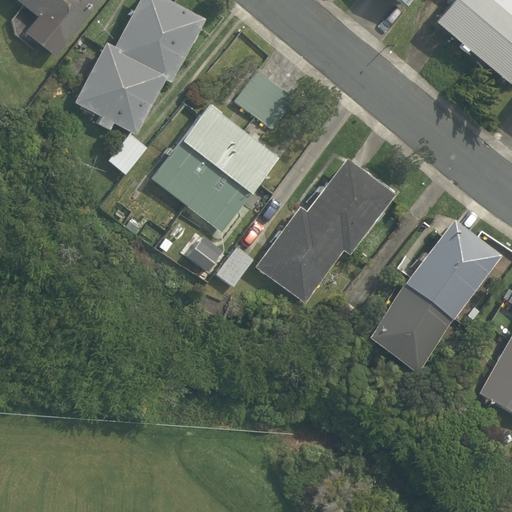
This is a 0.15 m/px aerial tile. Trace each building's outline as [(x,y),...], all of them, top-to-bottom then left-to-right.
[(15,0),(36,16),(23,32),(55,57),(99,0),(15,0)] [(113,123),(136,134),(164,80),(170,83),(204,18),(168,0),(136,0),(113,45),(104,41),(73,102),(100,116),(96,123),(110,130),(113,123)] [(450,0),(433,21),(509,84),(511,80),(511,8),(501,0),(450,0)] [(234,102),(271,130),(295,99),(257,71),(234,102)] [(277,157),(207,103),(150,178),(221,232),(277,157)] [(146,148),(128,133),(106,160),(125,175),(146,148)] [(305,211),(298,207),(255,266),(304,302),(342,250),(349,255),(374,220),(376,222),(383,213),(381,211),(395,192),(378,181),(380,180),(365,169),(363,172),(344,157),(305,211)] [(501,254),(451,218),(364,337),(415,373),(501,254)] [(232,287),(253,259),(236,246),(215,274),(232,287)] [(511,304),(511,330),(477,392),(511,413),(511,293),(507,302),(511,304)]
